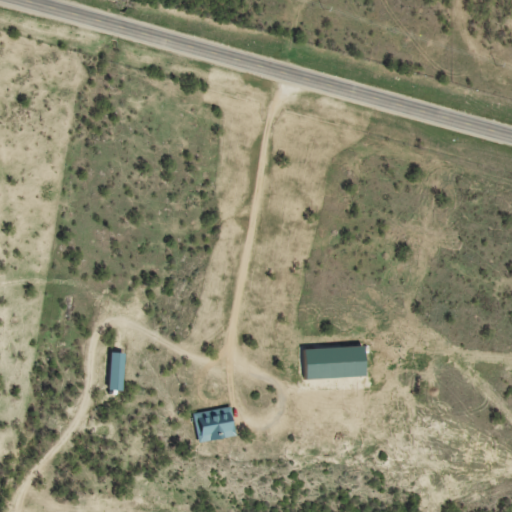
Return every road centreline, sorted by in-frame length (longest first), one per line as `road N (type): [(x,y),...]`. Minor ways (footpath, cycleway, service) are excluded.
road 1 (residential): [(1,511),(6,475),(129,350),(179,246),(268,181),(323,81)]
road 2 (primary): [(511,133),(26,0)]
